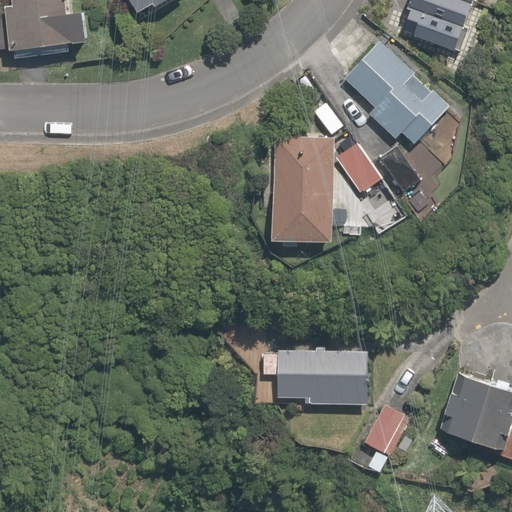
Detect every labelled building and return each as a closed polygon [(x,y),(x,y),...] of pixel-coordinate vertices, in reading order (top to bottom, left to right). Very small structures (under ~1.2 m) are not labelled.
[(84,11),(81,0),(19,0),(21,7),(7,10),(18,60),(107,40),(100,8),(84,11)] [(136,0),(149,26),(204,0),(136,0)] [(497,0),(422,0),(409,33),(472,60),(497,0)] [(362,89),(349,101),(366,119),(373,113),(402,144),(410,136),(422,149),(458,116),(388,41),(351,77),(362,89)] [(336,133),(280,134),(282,255),(339,254),(336,133)] [(361,142),(339,159),(368,198),(390,181),(375,161),(361,142)] [(407,150),(389,164),(416,198),(434,184),(407,150)] [(376,359),(273,357),(273,383),(291,384),(291,404),(315,405),(315,410),(375,411),(376,359)] [(511,395),(459,374),(436,432),(511,462),(511,395)] [(399,458),(418,416),(387,403),(369,445),(399,458)]
